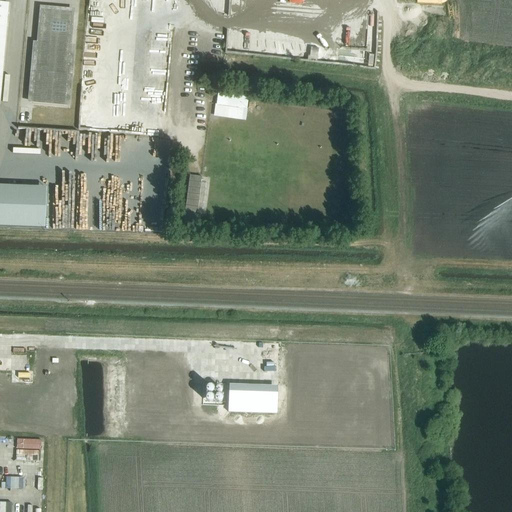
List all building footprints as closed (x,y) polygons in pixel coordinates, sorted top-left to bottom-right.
[(0,101),(9,4),(0,2),(0,101)] [(70,45),(72,15),(41,12),(38,42),(70,45)] [(443,29),(442,19),(425,20),(426,30),(443,29)] [(441,42),(441,33),(425,34),(425,43),(441,42)] [(67,75),(70,45),(38,42),(36,72),(67,75)] [(64,105),(67,75),(36,72),(33,102),(64,105)] [(247,108),(249,96),(219,92),(217,104),(247,108)] [(0,184),(0,226),(49,228),(50,205),(53,205),(53,182),(58,182),(58,173),(24,172),(24,186),(0,184)] [(202,177),(190,176),(185,212),(197,213),(202,177)] [(196,222),(197,213),(185,212),(184,220),(196,222)]
